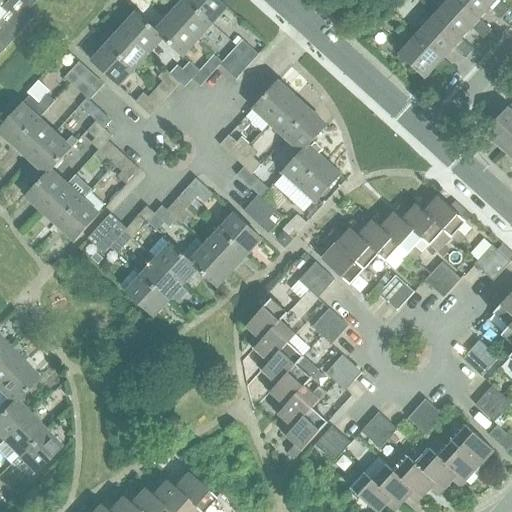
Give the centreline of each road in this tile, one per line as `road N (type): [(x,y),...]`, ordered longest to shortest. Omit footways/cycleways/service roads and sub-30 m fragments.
road 1 (residential): [(439,332),(447,345),(441,378),(408,390),(387,385),(377,363),(384,335),(400,324),(423,324)]
road 2 (tertiary): [(432,139),(303,19)]
road 3 (residential): [(216,110),(303,19)]
road 4 (residential): [(150,175),(143,134),(167,110),(216,110)]
